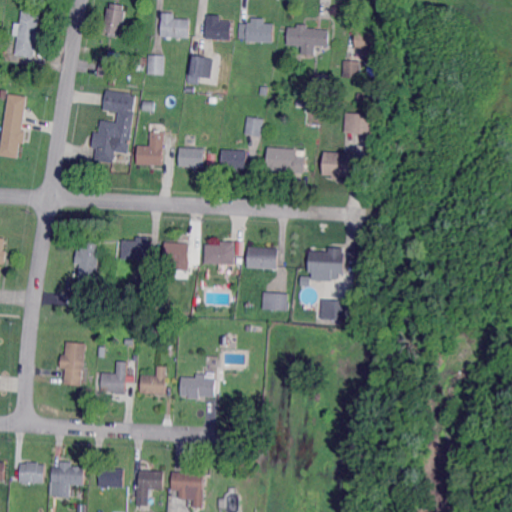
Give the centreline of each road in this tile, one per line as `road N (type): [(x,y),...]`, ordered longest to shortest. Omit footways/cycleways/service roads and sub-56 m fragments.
road 1 (residential): [(82,0),(36,291),(26,424)]
road 2 (residential): [(252,209),(0,195)]
road 3 (residential): [(215,435),(0,422)]
